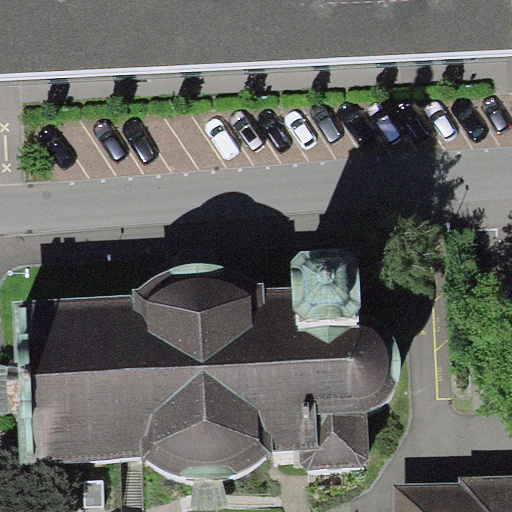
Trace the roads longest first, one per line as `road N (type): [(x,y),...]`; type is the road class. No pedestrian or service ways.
road 1 (residential): [(0,209),(511,172)]
road 2 (unknown): [(369,511),(406,476),(424,442),(410,180)]
